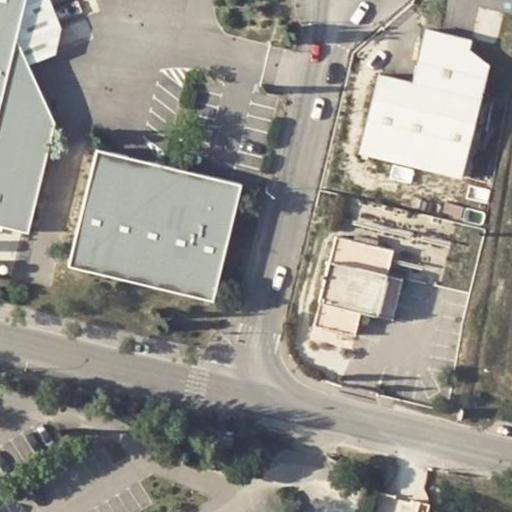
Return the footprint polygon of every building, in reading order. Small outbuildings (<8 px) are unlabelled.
[(0,0),(0,225),(28,232),(54,124),(30,65),(54,55),(61,29),(50,0),(0,0)] [(472,37),(495,43),(502,14),(479,8),(472,37)] [(462,181),(489,66),(469,50),(472,40),(425,29),(413,82),(376,73),(357,156),(462,181)] [(98,148),(68,265),(214,301),(242,187),(242,185),(98,148)] [(406,278),(389,274),(396,245),(338,234),(316,325),(351,334),(357,311),(397,318),(406,278)] [(220,433),(217,445),(233,449),(236,437),(220,433)]
